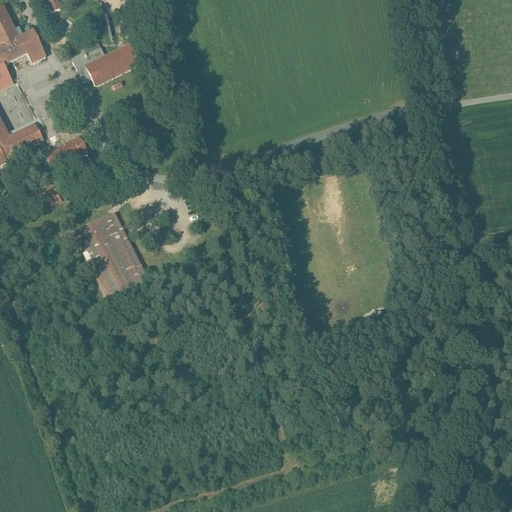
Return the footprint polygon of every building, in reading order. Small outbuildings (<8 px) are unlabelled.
[(60,11),(55,0),(44,0),(50,14),(60,11)] [(0,38),(12,33),(1,11),(0,12),(0,38)] [(4,144),(0,135),(0,91),(10,86),(2,71),(12,66),(15,73),(29,66),(30,68),(45,60),(32,35),(30,36),(27,30),(19,34),(22,40),(17,42),(12,33),(0,38),(0,171),(5,169),(3,166),(7,164),(11,171),(22,165),(19,158),(42,146),(33,129),(4,144)] [(129,46),(104,58),(98,42),(82,50),(85,56),(73,62),(84,84),(90,81),(94,89),(103,84),(103,85),(104,84),(112,80),(113,80),(113,79),(121,75),(121,76),(122,75),(129,71),(130,71),(131,71),(130,70),(139,66),(129,46)] [(78,142),(70,146),(79,161),(86,158),(78,142)] [(70,146),(41,161),(49,176),(79,161),(70,146)] [(94,159),(87,163),(94,174),(100,170),(94,159)] [(42,197),(36,200),(38,203),(25,210),(31,220),(60,205),(53,191),(42,197)] [(107,220),(72,237),(108,309),(144,291),(140,283),(145,280),(114,216),(107,220)]
